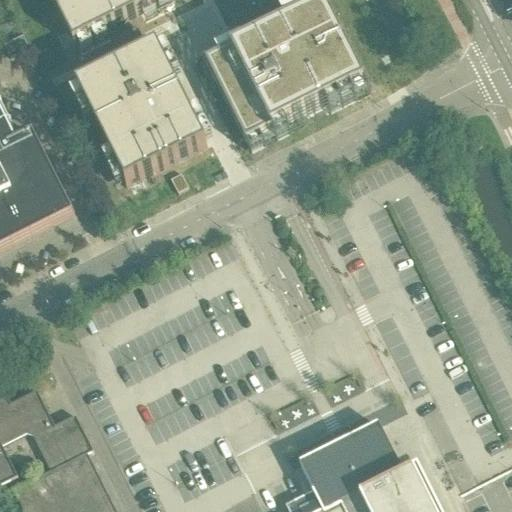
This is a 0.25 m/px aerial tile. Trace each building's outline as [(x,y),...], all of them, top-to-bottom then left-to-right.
[(50,0),(67,33),(73,46),(75,49),(77,48),(78,48),(90,42),(93,40),(105,34),(107,33),(141,16),(142,16),(154,10),(157,8),(169,2),(171,1),(173,0),(50,0)] [(220,60),(207,66),(247,147),(366,87),(325,7),(311,14),(303,18),(285,27),(265,37),(260,40),(246,46),(245,47),(233,53),(220,59),(220,60)] [(23,39),(4,48),(11,62),(14,61),(30,53),(23,39)] [(127,66),(77,91),(78,93),(79,95),(85,106),(93,123),(110,157),(111,159),(117,170),(118,174),(124,185),(125,187),(127,190),(130,189),(143,182),(208,150),(205,145),(203,140),(199,133),(199,132),(182,99),(166,66),(159,53),(158,51),(151,54),(137,61),(127,66)] [(0,256),(74,219),(33,139),(17,147),(0,112),(0,256)] [(189,191),(182,177),(171,183),(179,197),(189,191)] [(432,511),(414,474),(404,479),(379,429),(342,448),(300,469),(314,496),(288,509),(289,511),(115,511),(88,459),(94,455),(76,420),(56,430),(38,395),(12,408),(6,396),(0,399),(0,490),(17,482),(21,491),(13,495),(21,511),(432,511)]
